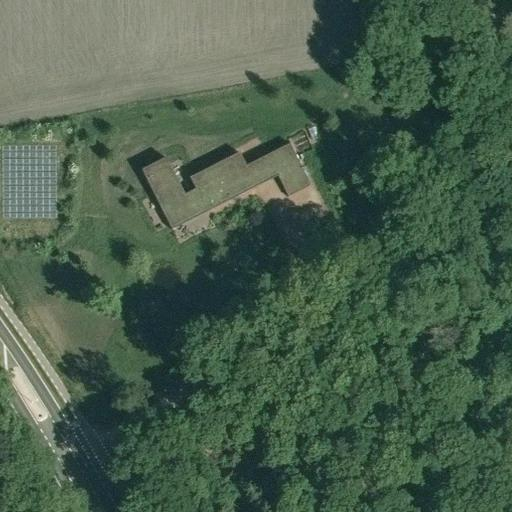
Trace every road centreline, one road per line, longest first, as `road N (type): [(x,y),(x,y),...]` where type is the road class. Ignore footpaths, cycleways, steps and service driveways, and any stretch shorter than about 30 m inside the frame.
road 1 (unclassified): [(79,468),(511,182)]
road 2 (secondary): [(79,468),(0,345)]
